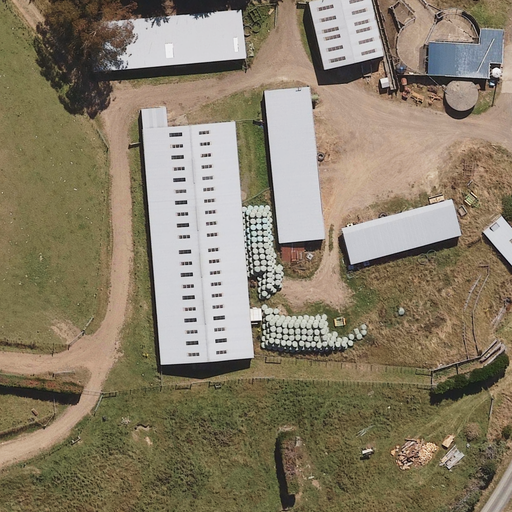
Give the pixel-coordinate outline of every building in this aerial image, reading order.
[(311,0),(307,1),(322,69),(381,55),(368,0),(311,0)] [(246,57),(241,9),(91,23),(95,71),(246,57)] [(487,63),(501,63),(501,28),(479,28),(480,41),(427,41),(427,75),(444,75),(444,77),(487,77),(487,63)] [(449,107),(459,112),(465,111),(473,107),(477,99),(477,94),(474,85),(468,80),(459,78),(449,83),(444,91),(444,99),(449,107)] [(322,238),(309,87),(261,91),(275,243),(322,238)] [(164,108),(140,110),(160,364),(252,357),(250,320),(262,320),(261,307),(248,308),(234,121),(165,127),(164,108)] [(459,235),(450,200),(340,229),(349,264),(459,235)] [(511,266),(511,229),(501,216),(482,231),(511,267),(511,266)]
